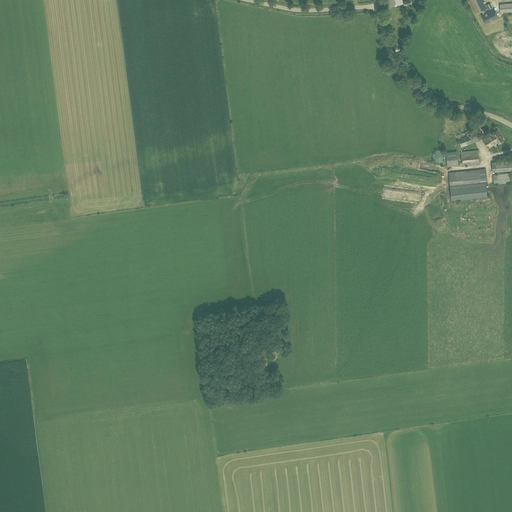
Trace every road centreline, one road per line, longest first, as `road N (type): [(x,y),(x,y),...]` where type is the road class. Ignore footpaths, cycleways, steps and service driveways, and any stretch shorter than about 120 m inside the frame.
road 1 (unclassified): [(511,125),(420,90),(392,59),(378,5)]
road 2 (unclassified): [(378,5),(302,11),(243,0)]
